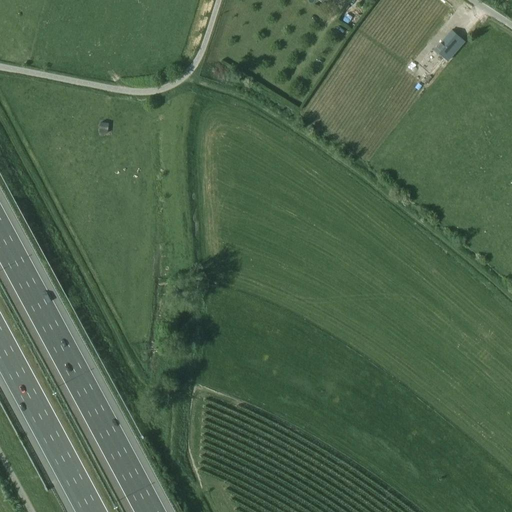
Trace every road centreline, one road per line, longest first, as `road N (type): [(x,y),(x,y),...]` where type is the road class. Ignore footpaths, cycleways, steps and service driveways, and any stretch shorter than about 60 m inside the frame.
road 1 (motorway): [(149,511),(0,233)]
road 2 (motorway): [(0,347),(88,511)]
